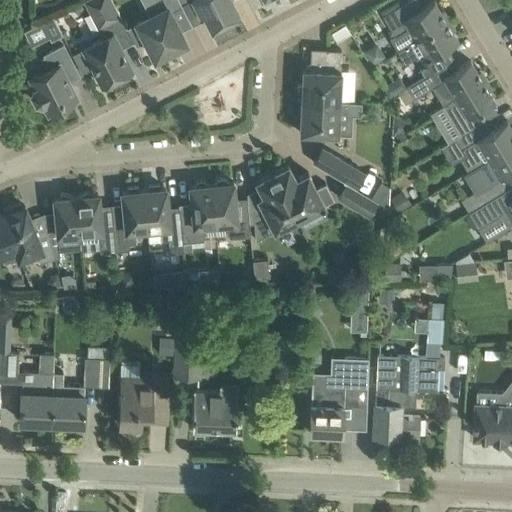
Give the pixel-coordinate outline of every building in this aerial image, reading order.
[(121,16),(112,0),(83,0),(90,14),(99,10),(106,24),(121,16)] [(173,48),(186,41),(170,11),(182,5),(179,0),(155,0),(157,4),(147,10),(150,15),(137,22),(155,57),(159,55),(164,57),(171,53),(173,48)] [(239,14),(231,0),(193,0),(201,14),(204,13),(212,28),(217,25),(219,28),(230,22),(229,19),(239,14)] [(380,11),(383,15),(393,32),(394,34),(390,36),(398,51),(450,19),(443,9),(440,10),(434,1),(422,8),(417,0),(408,0),(398,0),(397,1),(380,11)] [(53,15),(41,21),(49,36),(51,40),(62,34),(53,15)] [(452,58),(446,47),(458,40),(453,31),(455,29),(450,19),(398,51),(404,62),(414,56),(421,67),(425,74),(434,69),(435,68),(452,58)] [(345,23),(332,31),(338,40),(351,32),(345,23)] [(110,86),(123,80),(120,75),(132,69),(113,32),(83,48),(102,85),(108,82),(110,86)] [(62,105),(77,98),(68,80),(79,74),(64,45),(45,54),(46,56),(42,58),(40,67),(42,71),(30,77),(35,86),(33,87),(31,93),(36,102),(42,104),(44,103),(49,112),(52,110),(56,113),(61,110),(62,105)] [(340,69),(341,49),(326,48),(325,69),(303,67),(302,83),(298,85),(298,93),(301,95),(301,98),(341,100),(342,69),(340,69)] [(455,97),(483,80),(470,60),(443,77),(455,97)] [(461,134),(481,122),(476,112),(495,100),(483,80),(455,97),(443,104),(461,134)] [(406,86),(399,91),(406,102),(413,97),(406,86)] [(360,114),(361,101),(341,100),(301,98),(300,132),(319,133),(338,133),(339,108),(346,109),(346,114),(360,114)] [(481,122),(461,134),(455,138),(465,155),(462,157),(469,170),(488,159),(511,144),(511,128),(507,120),(495,128),(489,117),(481,122)] [(510,186),(504,176),(511,171),(511,144),(488,159),(466,172),(472,182),(475,180),(479,188),(461,199),(469,212),(487,201),(510,186)] [(357,188),(366,173),(340,157),(323,146),(313,162),(344,180),(357,188)] [(296,178),(288,164),(272,172),(296,218),(321,206),(322,207),(326,206),(325,204),(334,199),(326,182),(316,187),(308,172),(296,178)] [(296,218),(272,172),(256,180),(263,194),(258,197),(264,208),(253,213),(256,239),(278,228),(282,230),(286,231),(290,229),(292,225),(292,221),(296,218)] [(229,181),(225,178),(221,178),(218,179),(215,182),(211,183),(215,222),(224,221),(230,237),(251,235),(248,203),(236,204),(233,181),(229,181)] [(206,223),(215,222),(211,183),(208,183),(205,180),(201,180),(197,181),(195,184),(190,185),(192,209),(180,210),(183,244),(184,251),(192,251),(191,240),(204,239),(206,223)] [(369,215),(378,201),(357,188),(344,180),(346,182),(338,196),(369,215)] [(160,188),(160,183),(148,184),(149,189),(144,189),(148,227),(160,226),(162,240),(169,239),(169,245),(183,244),(180,210),(180,214),(169,215),(166,187),(160,188)] [(140,190),(139,185),(128,186),(128,191),(122,191),(125,219),(113,220),(116,250),(129,249),(129,243),(136,242),(135,228),(148,227),(144,189),(140,190)] [(511,189),(510,186),(487,201),(469,212),(478,227),(502,212),(511,227),(511,226),(511,189)] [(92,194),(90,190),(80,195),(76,195),(80,231),(99,229),(101,251),(116,250),(113,220),(101,221),(98,193),(92,194)] [(73,196),(62,193),(61,197),(54,197),(58,233),(80,231),(76,195),(73,196)] [(6,213),(3,214),(16,247),(20,257),(33,251),(35,255),(42,261),(55,258),(49,234),(48,231),(36,234),(33,224),(25,205),(21,207),(20,203),(5,209),(6,213)] [(0,253),(1,253),(16,247),(3,214),(0,215),(0,253)] [(58,233),(49,234),(55,258),(60,257),(59,250),(58,233)] [(468,252),(456,260),(456,262),(474,261),(468,252)] [(253,259),(255,277),(269,275),(268,257),(253,259)] [(458,280),(477,278),(476,260),(474,261),(456,262),(458,280)] [(400,261),(384,262),(384,280),(401,279),(400,261)] [(451,278),(453,263),(440,263),(440,279),(451,278)] [(218,268),(208,269),(209,283),(219,282),(218,268)] [(70,274),(61,276),(64,287),(77,287),(75,278),(70,274)] [(353,285),(352,307),(368,308),(369,285),(353,285)] [(169,287),(166,334),(173,335),(176,287),(169,287)] [(380,287),(380,302),(389,302),(390,288),(380,287)] [(429,316),(427,340),(442,342),(444,318),(429,316)] [(199,338),(200,334),(179,333),(179,336),(175,336),(175,337),(174,347),(174,354),(177,354),(176,376),(199,377),(201,338),(199,338)] [(0,336),(0,350),(5,351),(9,351),(9,337),(0,336)] [(160,336),(159,353),(174,354),(174,347),(175,337),(173,337),(166,337),(160,336)] [(108,386),(110,347),(88,346),(87,357),(86,357),(84,385),(85,385),(108,386)] [(485,349),(485,358),(493,358),(497,357),(501,354),(501,349),(485,349)] [(0,350),(0,380),(18,381),(18,380),(18,371),(18,370),(19,351),(9,351),(5,351),(0,350)] [(375,415),(374,435),(399,436),(399,435),(419,435),(420,415),(400,414),(400,405),(408,397),(409,389),(417,389),(437,390),(438,368),(445,368),(445,358),(378,354),(376,387),(375,415)] [(310,432),(343,433),(343,427),(344,405),(367,406),(368,386),(368,371),(369,357),(345,356),(344,381),(331,380),(330,387),(330,389),(312,388),(312,390),(312,404),(311,404),(311,412),(310,432)] [(167,411),(168,391),(169,377),(138,376),(139,364),(121,363),(121,375),(119,424),(142,425),(143,410),(167,411)] [(40,371),(23,371),(22,391),(21,391),(20,419),(52,421),(53,386),(53,372),(40,371)] [(85,392),(85,385),(84,385),(62,384),(62,371),(53,371),(52,421),(84,422),(85,392)] [(237,393),(237,384),(219,383),(218,392),(194,391),(192,427),(236,429),(237,405),(236,405),(237,393)] [(511,397),(506,397),(506,391),(478,390),(478,402),(477,402),(475,438),(495,439),(495,441),(508,441),(508,440),(511,439),(511,397)]
